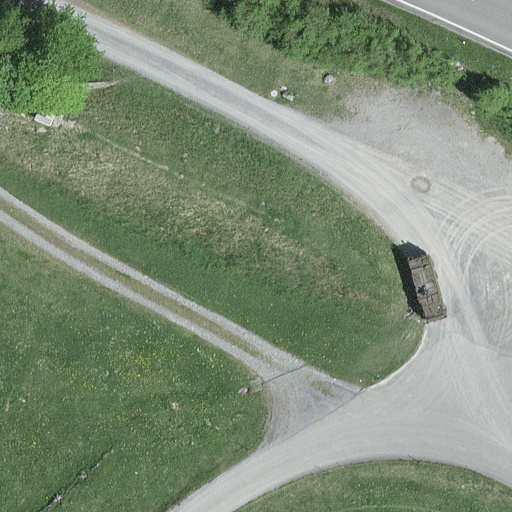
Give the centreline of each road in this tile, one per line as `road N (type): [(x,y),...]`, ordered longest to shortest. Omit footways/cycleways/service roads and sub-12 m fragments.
road 1 (track): [(511,462),(468,445),(370,431),(320,375),(252,328),(30,207),(0,182)]
road 2 (track): [(511,236),(169,45),(60,0)]
road 3 (track): [(203,511),(294,451),(370,431),(511,306)]
